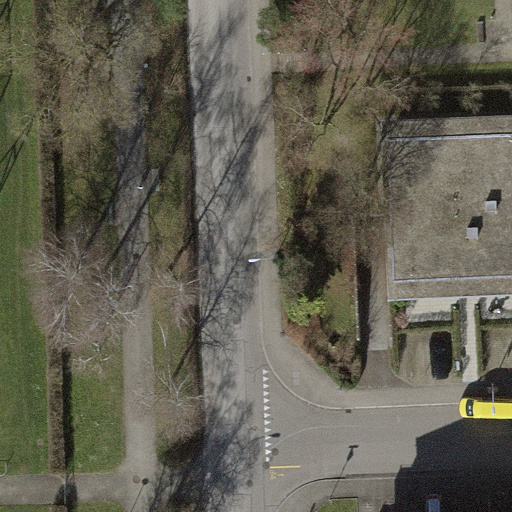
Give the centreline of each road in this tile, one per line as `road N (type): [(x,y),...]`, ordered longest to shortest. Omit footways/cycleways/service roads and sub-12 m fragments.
road 1 (residential): [(237,450),(218,0)]
road 2 (residential): [(511,439),(237,450)]
